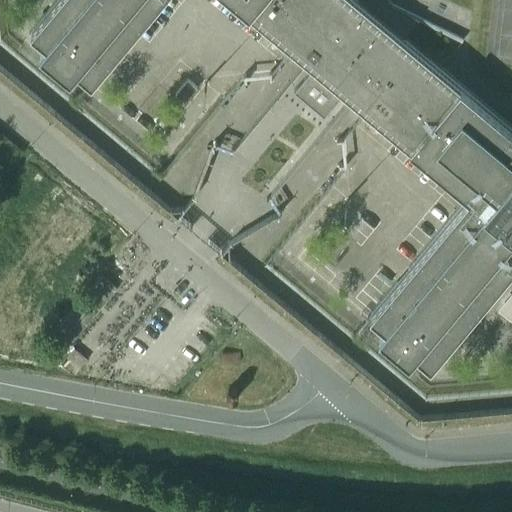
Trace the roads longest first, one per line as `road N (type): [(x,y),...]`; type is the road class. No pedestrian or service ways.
road 1 (unclassified): [(329,383),(0,104)]
road 2 (unclassified): [(0,383),(251,427),(279,420),(329,383)]
road 3 (unclassified): [(329,383),(412,453),(511,446)]
